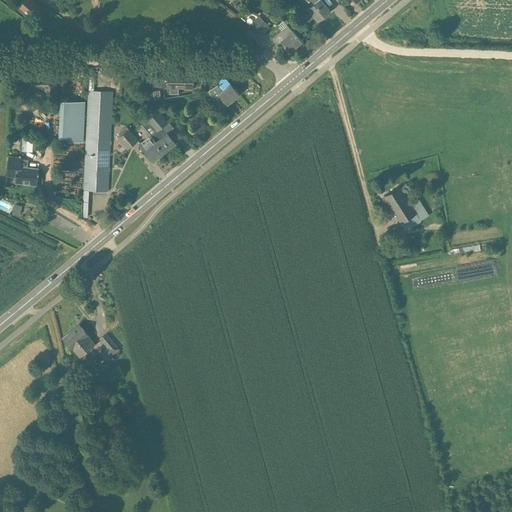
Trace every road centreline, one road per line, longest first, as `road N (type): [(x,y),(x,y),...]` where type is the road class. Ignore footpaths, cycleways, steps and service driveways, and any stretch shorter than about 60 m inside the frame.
road 1 (secondary): [(0,325),(286,84)]
road 2 (unclassified): [(286,84),(252,60),(0,60)]
road 3 (secondary): [(286,84),(389,0)]
